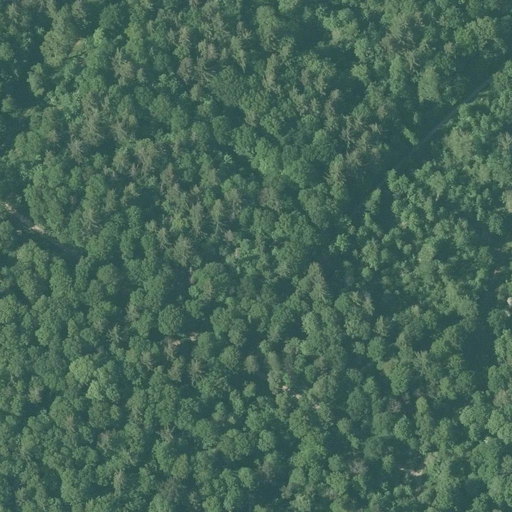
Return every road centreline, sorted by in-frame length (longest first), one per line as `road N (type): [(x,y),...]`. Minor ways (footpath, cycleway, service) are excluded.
road 1 (track): [(0,206),(204,343)]
road 2 (track): [(247,370),(421,476)]
road 3 (track): [(108,0),(0,147)]
